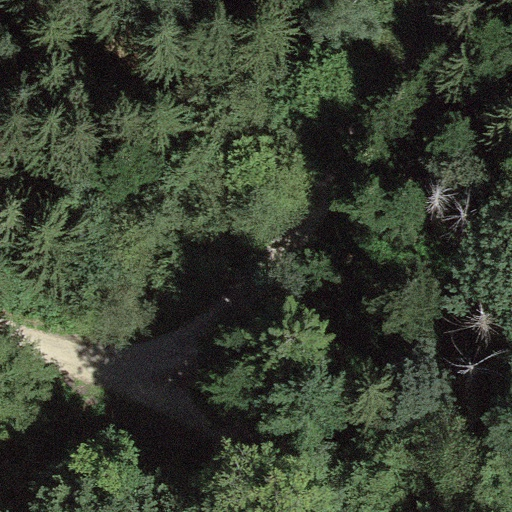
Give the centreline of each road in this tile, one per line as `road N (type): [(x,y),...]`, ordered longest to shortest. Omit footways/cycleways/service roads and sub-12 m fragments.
road 1 (track): [(144,395),(276,252),(393,85),(439,0)]
road 2 (track): [(144,395),(379,511)]
road 3 (track): [(0,332),(144,395)]
